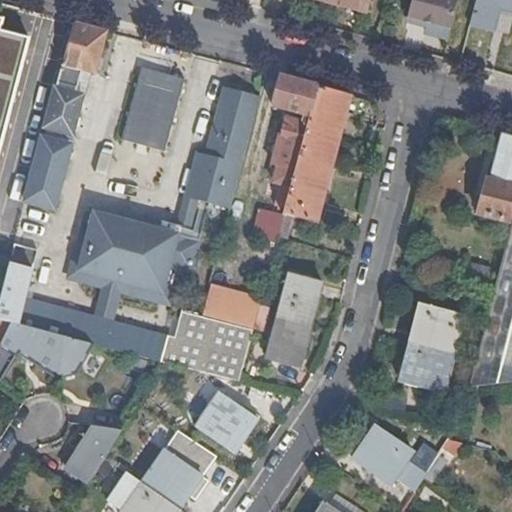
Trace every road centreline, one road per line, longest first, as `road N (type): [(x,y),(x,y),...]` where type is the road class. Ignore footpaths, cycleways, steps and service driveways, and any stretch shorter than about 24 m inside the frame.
road 1 (residential): [(252,511),(344,365),(415,93)]
road 2 (residential): [(415,93),(97,0)]
